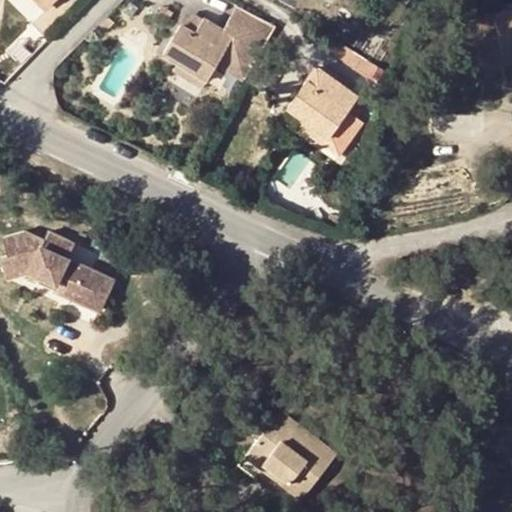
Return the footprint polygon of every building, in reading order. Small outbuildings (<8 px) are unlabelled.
[(216,63),(244,80),(265,43),(276,24),(233,3),(218,28),(203,19),(195,33),(181,25),(163,55),(177,63),(207,80),(216,63)] [(511,10),(470,18),(479,60),(503,56),(501,44),(511,41),(511,10)] [(503,56),(479,60),(480,69),(511,62),(511,41),(501,44),(503,56)] [(207,80),(177,63),(172,71),(201,88),(207,80)] [(329,76),(316,67),(307,80),(320,89),(329,76)] [(307,80),(286,108),(299,118),(327,138),(357,96),(329,76),(320,89),(307,80)] [(327,138),(299,118),(295,125),(322,144),(327,138)] [(177,169),(174,176),(188,183),(191,176),(177,169)] [(45,259),(43,263),(87,287),(103,256),(59,233),(65,220),(40,206),(33,220),(11,209),(0,211),(0,247),(8,245),(25,239),(32,242),(29,251),(45,259)] [(8,245),(43,263),(45,259),(29,251),(32,242),(25,239),(8,245)] [(302,498),(336,454),(280,411),(265,431),(256,442),(247,455),(266,470),(270,464),(287,477),(283,483),(302,498)] [(256,442),(265,431),(259,426),(250,438),(256,442)] [(270,464),(266,470),(283,483),(287,477),(270,464)]
